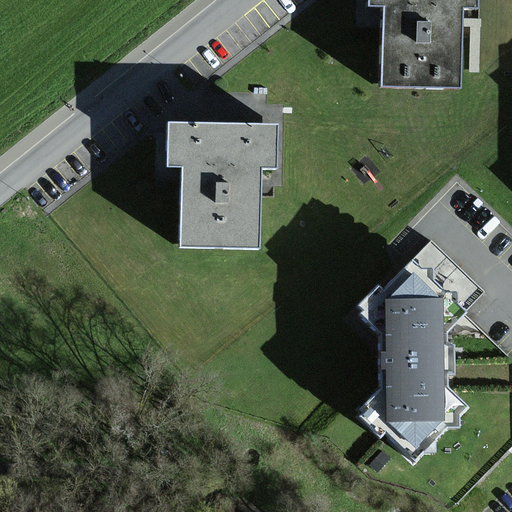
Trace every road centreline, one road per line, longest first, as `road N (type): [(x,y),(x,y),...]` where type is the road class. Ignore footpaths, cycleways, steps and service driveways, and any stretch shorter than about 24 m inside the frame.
road 1 (unclassified): [(240,0),(0,191)]
road 2 (track): [(0,473),(145,479),(225,511)]
